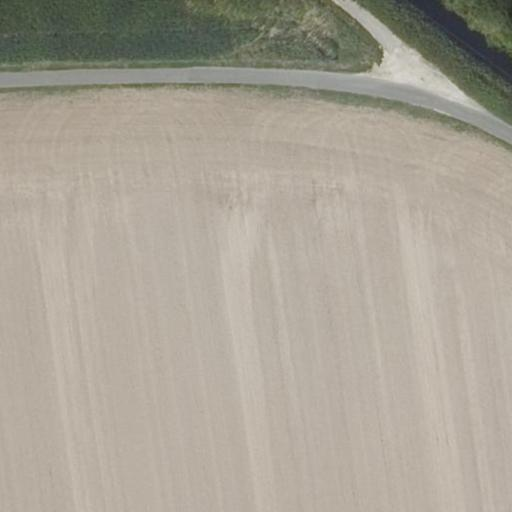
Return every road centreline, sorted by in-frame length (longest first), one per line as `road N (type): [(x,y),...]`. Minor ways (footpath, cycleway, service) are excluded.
road 1 (unclassified): [(0,79),(279,75),(419,97),(511,135)]
road 2 (track): [(341,0),(414,69),(419,97)]
